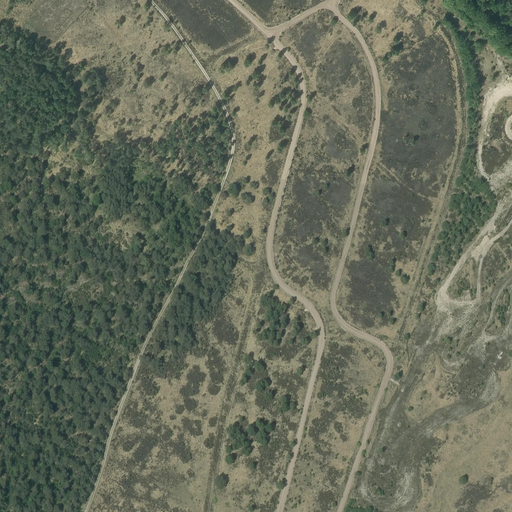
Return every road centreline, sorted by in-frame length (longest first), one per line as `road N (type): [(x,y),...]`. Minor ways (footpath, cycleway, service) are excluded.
road 1 (track): [(231,0),(297,67),(303,88),(268,251),(270,271),(314,309),(324,338),(277,511)]
road 2 (track): [(86,511),(140,353),(213,207),(233,140),(205,74),(149,0)]
road 3 (track): [(336,0),(377,92),(332,306),(382,345),(390,365),(340,511)]
